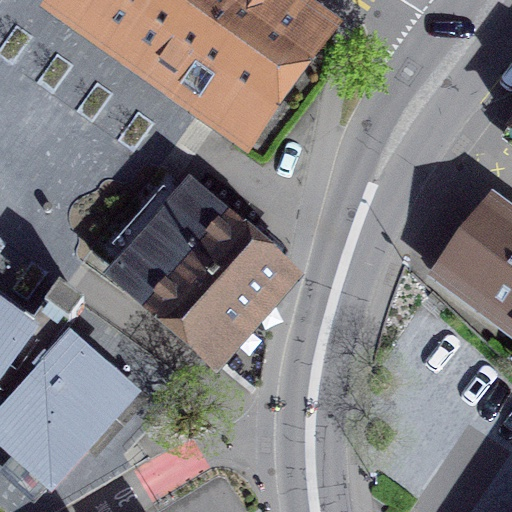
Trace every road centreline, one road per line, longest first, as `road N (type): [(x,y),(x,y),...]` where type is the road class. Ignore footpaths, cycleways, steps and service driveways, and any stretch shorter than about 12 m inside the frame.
road 1 (secondary): [(462,41),(388,150),(328,312),(309,431)]
road 2 (residential): [(309,431),(245,424),(97,511)]
